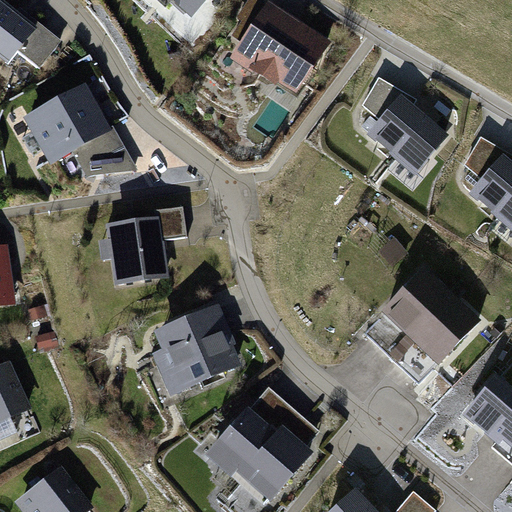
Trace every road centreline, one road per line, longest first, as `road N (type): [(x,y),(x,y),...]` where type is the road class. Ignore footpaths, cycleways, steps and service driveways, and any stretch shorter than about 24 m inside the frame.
road 1 (residential): [(62,0),(133,100),(226,181),(257,293),(309,372),(484,511)]
road 2 (residential): [(325,0),(511,112)]
